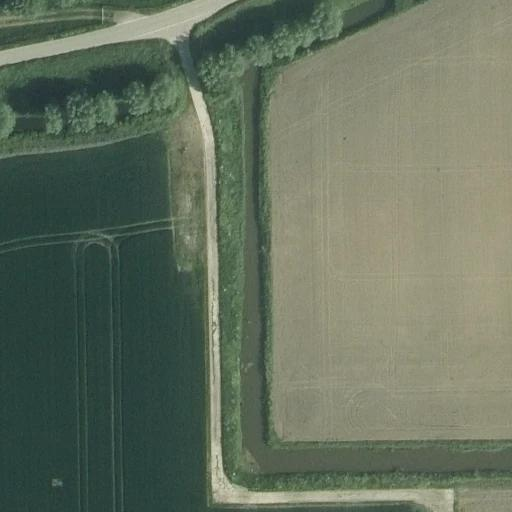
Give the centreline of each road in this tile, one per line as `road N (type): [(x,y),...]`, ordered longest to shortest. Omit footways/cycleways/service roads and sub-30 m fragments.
road 1 (track): [(173,19),(208,142),(217,489),(234,498),(447,494),(448,511)]
road 2 (unclassified): [(220,0),(134,30),(0,59)]
road 3 (track): [(0,21),(102,13),(121,16),(134,30)]
